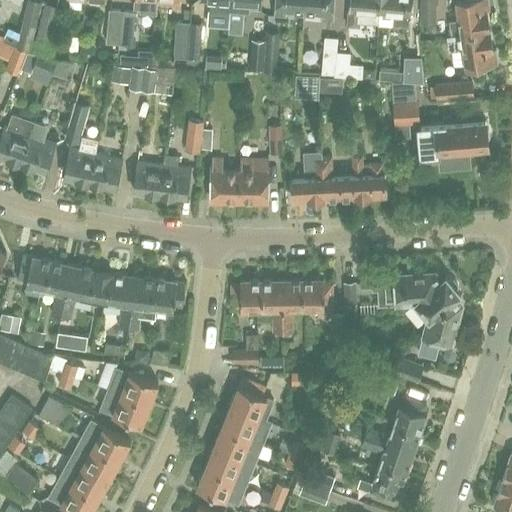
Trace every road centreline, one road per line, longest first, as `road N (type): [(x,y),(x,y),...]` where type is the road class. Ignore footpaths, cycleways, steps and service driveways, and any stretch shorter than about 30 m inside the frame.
road 1 (residential): [(213,238),(511,226)]
road 2 (residential): [(135,511),(194,377),(213,238)]
road 3 (unclassified): [(440,511),(511,292)]
road 4 (residential): [(0,196),(94,224),(213,238)]
